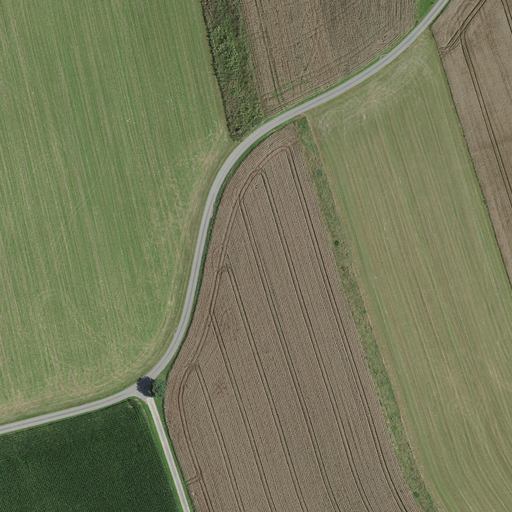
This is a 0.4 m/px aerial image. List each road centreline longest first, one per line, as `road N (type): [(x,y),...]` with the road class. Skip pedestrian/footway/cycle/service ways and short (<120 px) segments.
road 1 (track): [(444,0),(374,68),(266,127),(234,155),(207,215),(183,324),(156,372),(100,404),(0,430)]
road 2 (track): [(187,511),(152,402),(138,387)]
